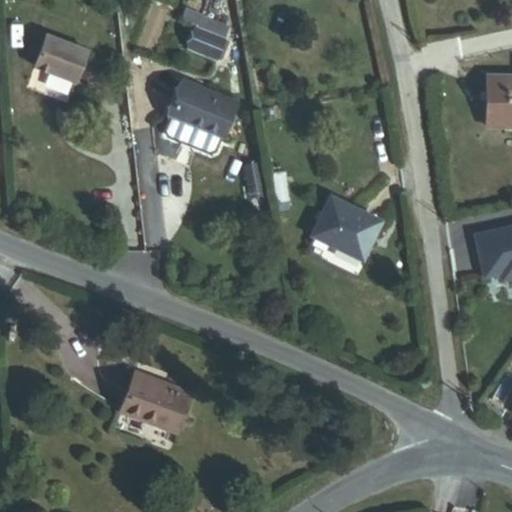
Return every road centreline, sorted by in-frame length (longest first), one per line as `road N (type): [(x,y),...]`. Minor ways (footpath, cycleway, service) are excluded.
road 1 (tertiary): [(457,450),(411,412),(289,354),(0,236)]
road 2 (residential): [(457,450),(389,0)]
road 3 (tertiary): [(457,450),(410,460),(313,511)]
